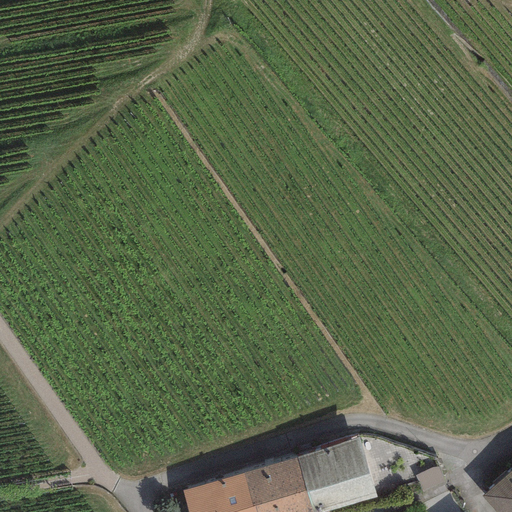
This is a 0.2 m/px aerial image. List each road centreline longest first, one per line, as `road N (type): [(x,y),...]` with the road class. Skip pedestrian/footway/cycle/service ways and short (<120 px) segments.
road 1 (residential): [(511,441),(487,458),(360,416),(128,492),(141,511)]
road 2 (track): [(128,492),(0,329)]
